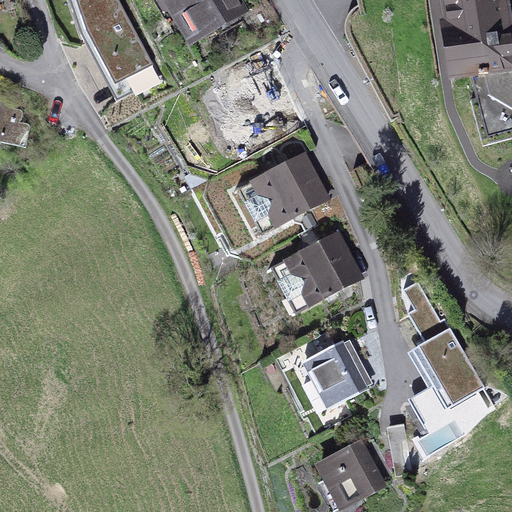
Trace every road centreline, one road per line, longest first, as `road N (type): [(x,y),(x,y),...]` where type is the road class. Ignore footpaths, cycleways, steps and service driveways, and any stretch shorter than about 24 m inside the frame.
road 1 (residential): [(294,0),(466,280),(511,318)]
road 2 (residential): [(60,86),(157,209),(207,337)]
road 3 (track): [(207,337),(259,511)]
